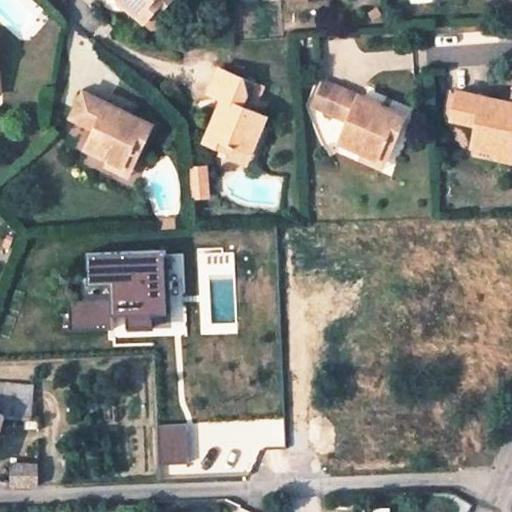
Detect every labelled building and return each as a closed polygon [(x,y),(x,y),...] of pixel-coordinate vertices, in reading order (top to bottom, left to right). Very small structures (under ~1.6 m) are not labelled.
[(124,0),(144,18),(160,0),(124,0)] [(256,83),(215,66),(205,91),(220,97),(202,140),(228,151),(232,144),(250,151),(265,114),(246,107),(256,83)] [(338,142),(361,151),(377,158),(384,141),(391,144),(404,113),(334,85),(324,111),(347,121),(338,142)] [(128,146),(135,149),(149,122),(80,87),(67,113),(90,126),(81,144),(104,156),(120,163),(128,146)] [(511,100),(458,90),(452,118),(477,123),(473,146),(497,150),(511,152),(511,100)] [(377,158),(361,151),(358,158),(382,168),(391,144),(384,141),(377,158)] [(232,144),(228,151),(247,158),(250,151),(232,144)] [(120,163),(104,156),(101,162),(123,173),(135,149),(128,146),(120,163)] [(511,159),(511,152),(497,150),(496,156),(511,159)] [(203,163),(181,165),(183,194),(205,193),(203,163)] [(34,384),(0,381),(0,412),(4,414),(4,415),(31,418),(34,384)] [(9,465),(10,485),(38,484),(37,464),(9,465)]
